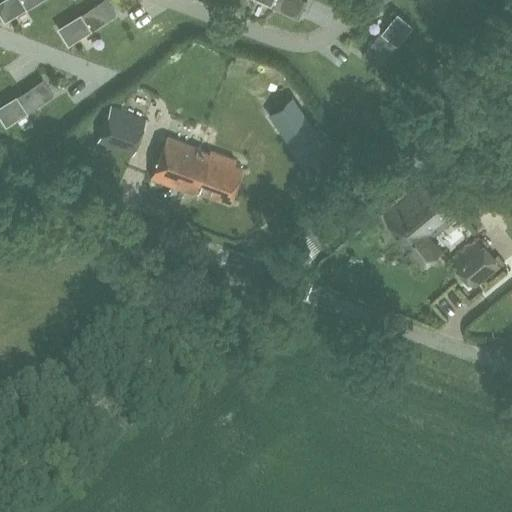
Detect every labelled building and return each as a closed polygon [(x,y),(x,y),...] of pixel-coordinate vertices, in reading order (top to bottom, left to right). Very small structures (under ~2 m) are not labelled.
[(0,0),(0,10),(4,18),(24,6),(25,8),(38,0),(0,0)] [(107,0),(102,0),(59,27),(68,42),(88,30),(89,32),(90,31),(116,15),(107,0)] [(267,0),(271,2),(270,4),(272,4),(299,17),(307,0),(267,0)] [(425,0),(424,2),(440,13),(449,0),(425,0)] [(382,29),(362,54),(377,67),(412,24),(398,13),(384,31),(382,29)] [(42,78),(0,105),(0,113),(6,123),(25,110),(26,112),(51,95),(53,94),(42,78)] [(56,98),(62,112),(82,104),(75,89),(56,98)] [(267,113),(291,147),(317,129),(293,95),(267,113)] [(146,118),(111,104),(96,142),(132,155),(146,118)] [(167,134),(150,177),(189,192),(207,145),(209,145),(214,133),(212,132),(201,128),(194,145),(167,134)] [(207,145),(189,192),(195,194),(197,189),(229,202),(242,166),(234,163),(236,157),(211,148),(211,146),(209,145),(207,145)] [(386,215),(422,261),(440,248),(431,237),(457,217),(429,181),(386,215)] [(453,263),(475,287),(502,264),(480,239),(453,263)]
